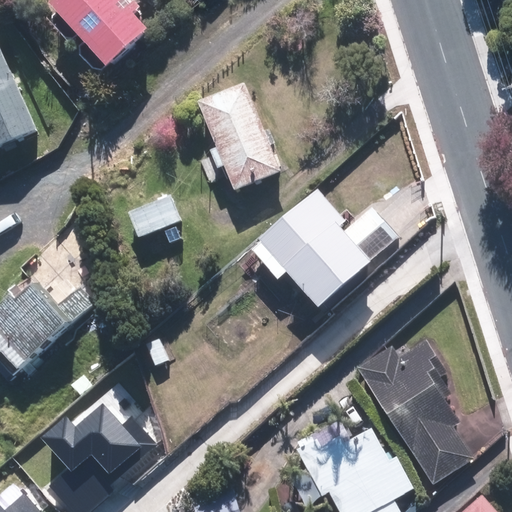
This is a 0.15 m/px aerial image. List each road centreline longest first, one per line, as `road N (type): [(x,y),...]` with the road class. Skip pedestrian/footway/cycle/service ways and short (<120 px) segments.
road 1 (residential): [(495,197),(134,511)]
road 2 (tertiary): [(495,197),(429,0)]
